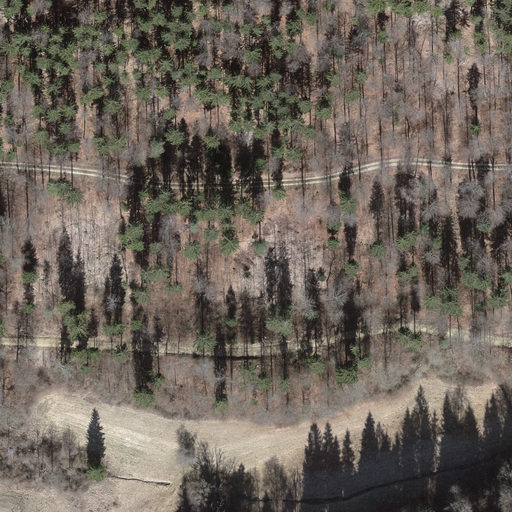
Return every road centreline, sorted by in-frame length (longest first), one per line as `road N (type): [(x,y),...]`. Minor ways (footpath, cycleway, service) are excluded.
road 1 (track): [(0,339),(267,351),(389,327),(443,326),(511,342)]
road 2 (track): [(511,163),(390,160),(227,187),(0,167)]
road 3 (track): [(0,28),(145,0)]
